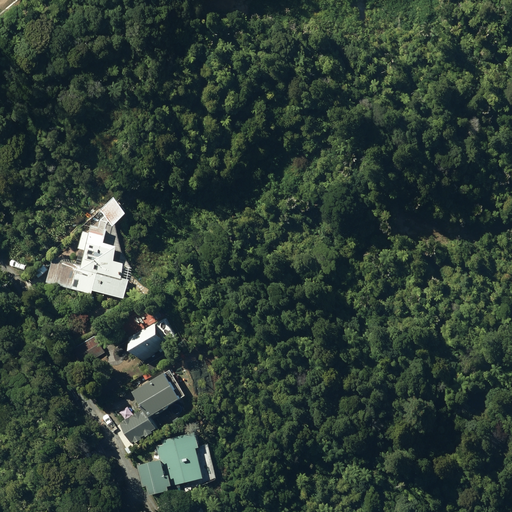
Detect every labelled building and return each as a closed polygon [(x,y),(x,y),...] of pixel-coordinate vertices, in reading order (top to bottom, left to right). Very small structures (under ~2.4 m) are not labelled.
[(116,195),(103,209),(116,222),(129,208),(116,195)] [(84,230),(80,246),(87,248),(83,265),(55,258),(49,279),(92,290),(93,287),(126,296),(130,279),(123,277),(126,264),(126,262),(116,259),(120,245),(106,241),(109,228),(93,224),(91,231),(84,230)] [(157,322),(130,338),(144,361),(170,345),(157,322)] [(75,349),(88,368),(109,353),(97,334),(75,349)] [(147,409),(125,422),(135,439),(158,426),(151,414),(182,396),(166,370),(135,389),(146,407),(147,409)] [(162,460),(142,465),(146,482),(150,481),(153,492),(170,487),(170,485),(199,478),(192,448),(201,445),(197,432),(165,440),(166,444),(165,445),(159,446),(162,460)]
